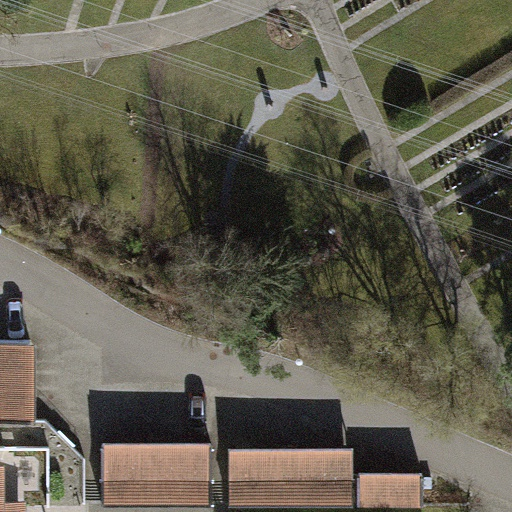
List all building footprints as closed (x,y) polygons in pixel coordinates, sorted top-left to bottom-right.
[(22,346),(0,347),(0,436),(26,435),(22,346)] [(97,442),(97,505),(204,505),(204,443),(97,442)] [(344,447),(223,448),(224,506),(345,504),(344,447)] [(0,462),(0,511),(25,511),(26,463),(0,462)] [(414,473),(352,473),(352,508),(415,508),(414,473)]
